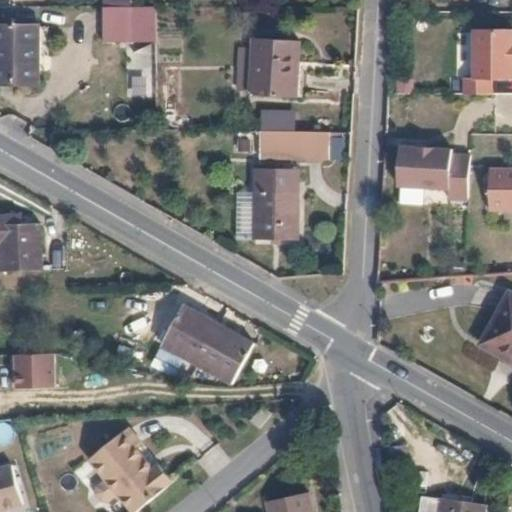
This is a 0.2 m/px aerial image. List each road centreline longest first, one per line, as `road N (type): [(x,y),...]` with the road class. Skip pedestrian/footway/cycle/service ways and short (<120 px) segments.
road 1 (secondary): [(354,350),(0,148)]
road 2 (residential): [(375,0),(354,350)]
road 3 (residential): [(190,511),(354,380)]
road 4 (secondary): [(511,442),(354,350)]
road 5 (residential): [(354,380),(367,511)]
